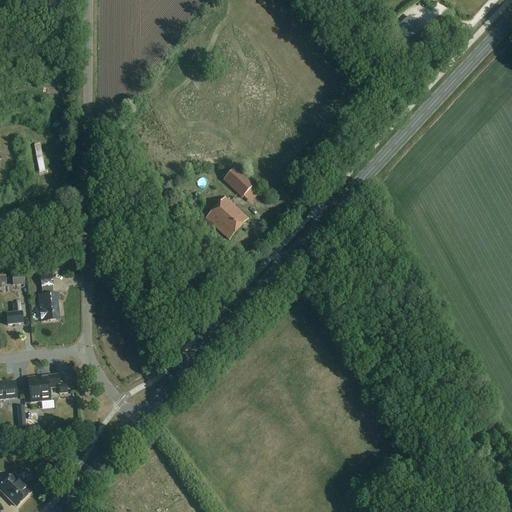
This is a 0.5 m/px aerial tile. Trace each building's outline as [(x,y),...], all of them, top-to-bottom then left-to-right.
[(403,46),(421,30),(409,17),(393,31),(390,34),(402,48),(403,46)] [(49,111),(63,112),(63,103),(49,103),(49,111)] [(49,114),(49,122),(61,123),(62,115),(49,114)] [(38,142),(33,143),(39,166),(45,165),(38,142)] [(234,168),(222,181),(241,198),(253,186),(234,168)] [(208,187),(201,180),(195,186),(202,193),(208,187)] [(206,219),(229,241),(248,221),(225,199),(206,219)] [(12,274),(13,286),(25,285),(24,274),(12,274)] [(40,275),(41,288),(53,287),(52,274),(40,275)] [(59,295),(40,297),(41,311),(42,321),(42,324),(60,322),(58,303),(60,302),(59,295)] [(24,326),(22,305),(13,306),(14,315),(7,316),(8,327),(24,326)] [(58,377),(27,380),(29,399),(30,405),(50,403),(49,397),(50,397),(49,390),(58,389),(59,396),(66,395),(65,383),(58,383),(58,377)] [(0,402),(16,401),(14,384),(1,385),(1,388),(0,387),(0,402)] [(0,490),(18,509),(31,495),(13,477),(0,489),(0,490)]
